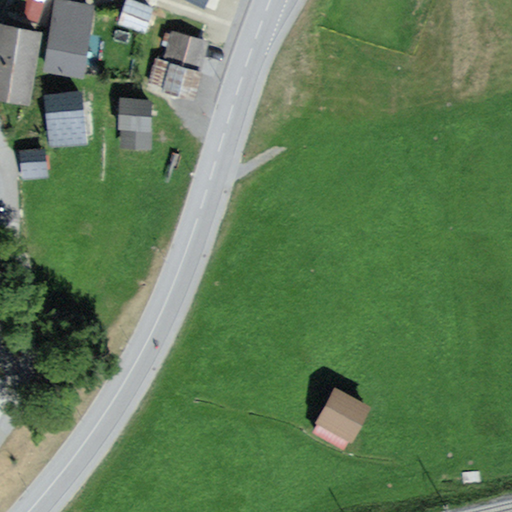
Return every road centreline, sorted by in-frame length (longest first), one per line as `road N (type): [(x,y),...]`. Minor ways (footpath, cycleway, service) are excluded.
road 1 (tertiary): [(28,511),(152,337),(269,0)]
road 2 (residential): [(0,436),(26,386),(27,366),(0,147)]
